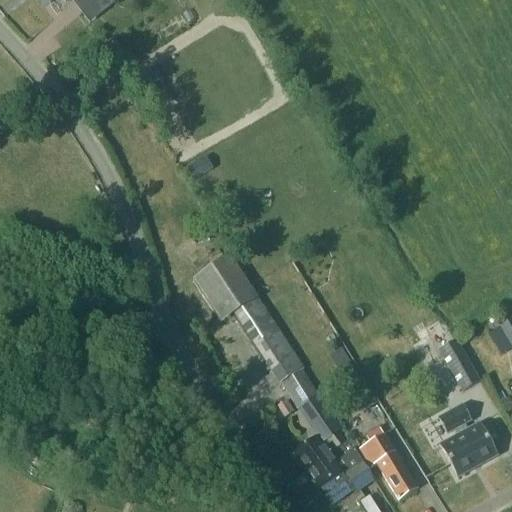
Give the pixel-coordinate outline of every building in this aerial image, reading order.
[(511,0),(501,0),(498,6),(496,17),(497,27),(502,37),(510,45),(511,45),(511,0)] [(279,385),(280,384),(296,410),(318,395),(302,370),(257,300),(260,299),(231,256),(193,282),(221,325),(233,317),(279,385)] [(511,321),(499,329),(511,351),(511,321)] [(480,383),(456,341),(438,352),(461,394),(480,383)] [(349,391),(363,413),(377,405),(363,383),(349,391)] [(440,446),(457,478),(496,457),(479,425),(467,431),(464,425),(470,422),(461,407),(438,419),(447,434),(454,430),(457,436),(440,446)] [(292,455),(305,473),(346,445),(338,433),(321,445),(316,438),(292,455)] [(377,465),(382,473),(381,474),(398,501),(398,502),(418,490),(417,489),(400,462),(399,463),(393,453),(394,453),(383,436),(359,451),(370,469),(377,465)] [(346,445),(305,473),(318,492),(320,491),(331,507),(352,493),(353,495),(374,481),(350,443),(346,445)] [(365,502),(368,511),(380,511),(376,498),(365,502)]
